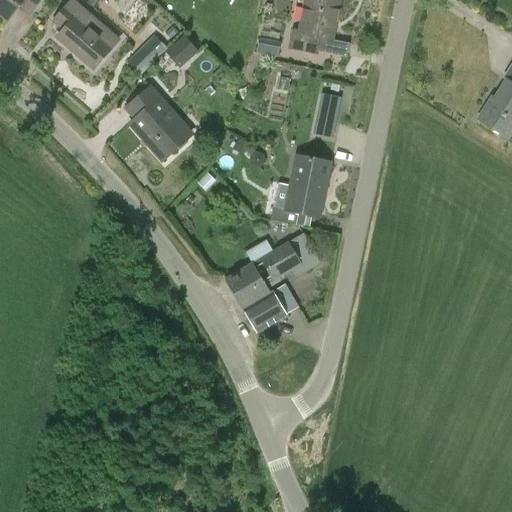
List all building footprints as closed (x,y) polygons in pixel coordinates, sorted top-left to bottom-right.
[(0,0),(0,16),(7,22),(17,9),(28,18),(42,0),(0,0)] [(290,50),(316,56),(319,40),(331,42),(340,0),(306,0),(299,35),(293,34),(290,50)] [(57,38),(93,69),(117,41),(94,22),(69,1),(51,22),(63,31),(57,38)] [(128,63),(140,76),(167,49),(155,37),(128,63)] [(166,54),(180,69),(199,53),(185,38),(166,54)] [(282,57),(283,46),(261,44),(260,55),(282,57)] [(479,120),(507,138),(511,129),(511,84),(507,81),(490,107),(487,106),(479,120)] [(123,110),(133,121),(131,122),(165,158),(190,135),(178,122),(181,119),(150,85),(142,93),(123,110)] [(321,96),(315,122),(334,125),(339,99),(321,96)] [(285,212),(273,209),(270,222),(303,229),(305,217),(319,220),(330,164),(296,158),(285,212)] [(288,244),(252,266),(252,265),(225,282),(243,312),(257,335),(286,317),(272,294),(269,296),(265,288),(301,266),(288,244)]
